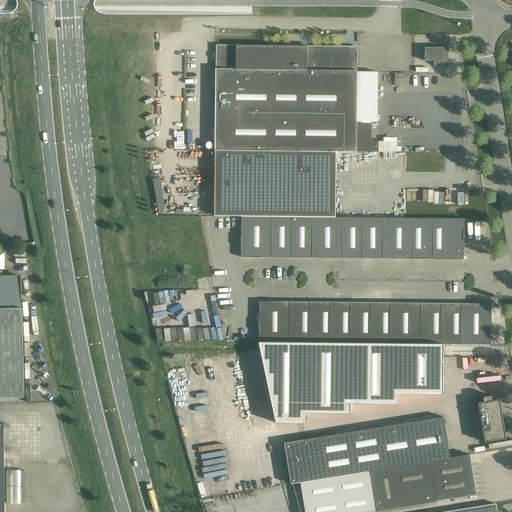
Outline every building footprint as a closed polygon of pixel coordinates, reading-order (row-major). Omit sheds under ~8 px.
[(216,45),(215,156),(336,157),(336,151),(398,152),(398,141),(371,141),(371,122),(377,122),(378,72),(357,72),(357,47),(216,45)] [(448,47),(443,47),(443,48),(425,48),(425,61),(434,61),(434,66),(448,66),(448,47)] [(336,157),(215,156),(214,216),(241,216),(272,217),(312,217),(335,217),(336,157)] [(241,217),(241,257),(463,260),(464,219),(241,217)] [(259,302),(259,342),(445,344),(491,345),(491,304),(259,302)] [(0,398),(24,398),(23,357),(22,317),(22,308),(0,308),(0,398)] [(444,345),(259,343),(276,423),(305,424),(305,414),(333,414),(351,414),(351,404),(390,404),(397,405),(397,395),(437,395),(443,395),(443,391),(444,345)] [(493,400),(492,396),(483,397),(484,402),(478,403),(484,442),(506,439),(500,399),(493,400)] [(300,482),(450,458),(443,417),(284,443),(290,484),(300,482)] [(300,482),(305,511),(369,511),(476,495),(470,454),(450,458),(300,482)]
